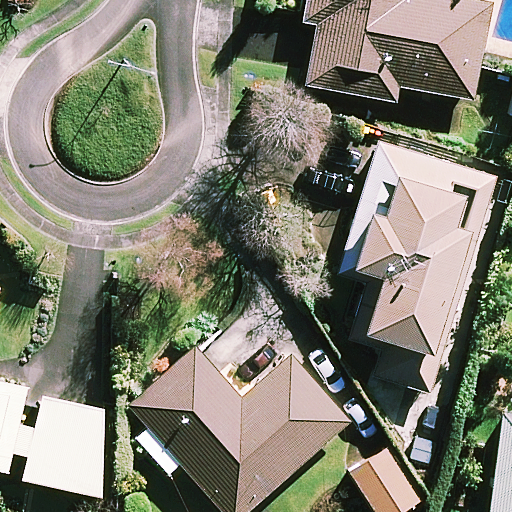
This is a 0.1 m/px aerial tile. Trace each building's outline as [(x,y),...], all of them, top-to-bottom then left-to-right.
[(306,0),(303,21),(316,23),(306,86),(397,100),(399,86),(474,98),(490,2),(479,0),(306,0)] [(495,172),(374,140),(342,262),(381,272),(376,292),(363,289),(350,338),(381,346),(373,376),(424,389),(464,240),(476,244),(495,172)] [(241,398),(195,348),(132,405),(149,424),(135,437),(167,472),(180,462),(224,511),(244,511),(348,419),(290,354),(241,398)] [(17,425),(27,388),(0,381),(0,470),(6,472),(11,451),(29,455),(25,481),(100,495),(104,406),(39,396),(34,428),(17,425)] [(511,511),(511,401),(502,400),(489,511),(511,511)] [(397,511),(419,499),(388,450),(350,473),(373,511),(397,511)]
